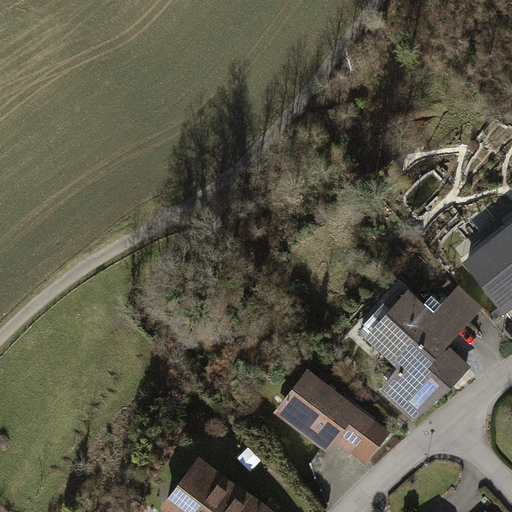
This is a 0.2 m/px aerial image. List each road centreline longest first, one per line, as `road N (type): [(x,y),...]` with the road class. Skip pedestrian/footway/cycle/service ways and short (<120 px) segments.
road 1 (track): [(0,339),(53,286),(188,206),(271,136),(376,0)]
road 2 (residential): [(348,511),(448,417)]
